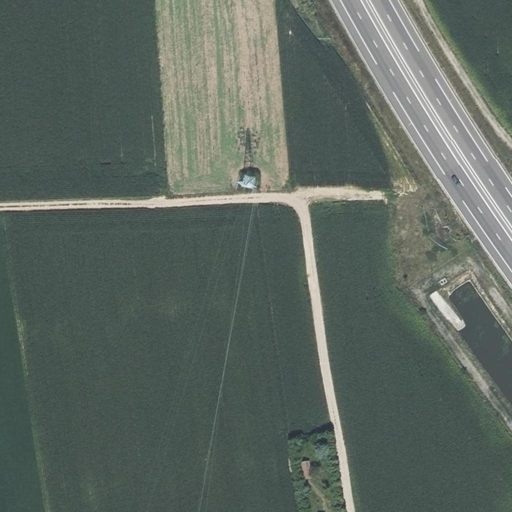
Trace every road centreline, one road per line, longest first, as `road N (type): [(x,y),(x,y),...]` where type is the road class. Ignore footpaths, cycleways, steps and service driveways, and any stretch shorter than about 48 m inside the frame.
road 1 (track): [(350,511),(303,197),(0,205)]
road 2 (trunk): [(351,0),(511,255)]
road 3 (trunk): [(511,210),(380,0)]
road 4 (track): [(511,144),(419,0)]
